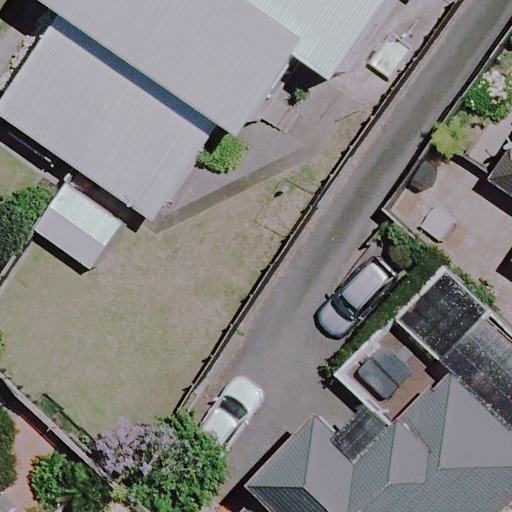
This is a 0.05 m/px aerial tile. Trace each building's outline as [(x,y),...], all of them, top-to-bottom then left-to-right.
[(51,0),(48,5),(73,22),(5,120),(162,228),(229,131),(257,150),(310,74),(346,99),(414,0),(51,0)] [(511,150),(492,179),(511,193),(511,150)] [(139,231),(80,183),(37,236),(95,284),(139,231)] [(502,312),(459,271),(405,327),(449,369),(502,312)] [(506,511),(511,507),(511,414),(468,367),(354,471),(327,441),(249,511),(506,511)]
